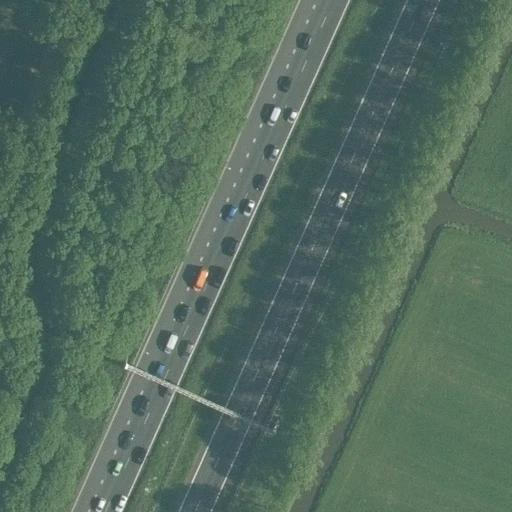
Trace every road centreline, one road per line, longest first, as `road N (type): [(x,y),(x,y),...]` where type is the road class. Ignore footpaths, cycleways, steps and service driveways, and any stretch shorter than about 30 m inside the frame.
road 1 (motorway): [(190,511),(418,0)]
road 2 (motorway): [(330,0),(105,511)]
road 3 (unclassified): [(0,199),(74,0)]
